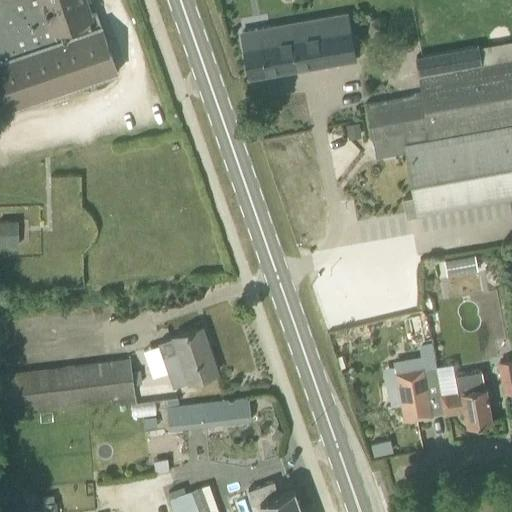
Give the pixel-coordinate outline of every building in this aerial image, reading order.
[(0,0),(0,93),(6,111),(117,72),(96,12),(89,15),(84,1),(88,0),(87,0),(0,0)] [(249,76),(356,56),(348,13),(242,33),(249,76)] [(403,198),(406,214),(418,211),(418,213),(511,196),(511,40),(480,46),(480,43),(416,55),(423,92),(366,103),(373,142),(404,136),(405,145),(364,152),(368,171),(366,171),(368,185),(370,185),(374,203),(403,198)] [(0,244),(9,244),(8,219),(0,219),(0,244)] [(489,270),(482,280),(495,289),(502,279),(489,270)] [(414,343),(432,340),(427,313),(408,317),(414,343)] [(173,385),(188,381),(218,371),(202,326),(173,336),(173,337),(158,342),(173,385)] [(505,392),(511,390),(511,357),(504,359),(499,360),(505,392)] [(113,405),(136,402),(130,359),(0,374),(0,411),(112,397),(113,405)] [(404,420),(433,415),(443,412),(440,394),(441,394),(436,364),(396,371),(404,420)] [(145,397),(171,395),(170,385),(144,387),(145,397)] [(491,420),(485,386),(441,394),(440,394),(443,412),(465,408),(468,424),(491,420)] [(224,397),(214,398),(187,402),(187,403),(169,405),(170,416),(169,416),(170,426),(190,423),(191,428),(228,423),(226,412),(224,399),(224,397)] [(157,416),(145,417),(146,426),(157,425),(157,416)] [(279,493),(274,480),(248,489),(254,503),(260,501),(263,511),(288,511),(301,507),(294,487),(279,493)] [(184,485),(169,491),(171,497),(186,491),(184,485)] [(199,511),(212,511),(202,486),(202,485),(191,489),(199,511)] [(43,504),(38,504),(38,511),(56,511),(56,502),(54,502),(53,494),(42,495),(43,504)]
